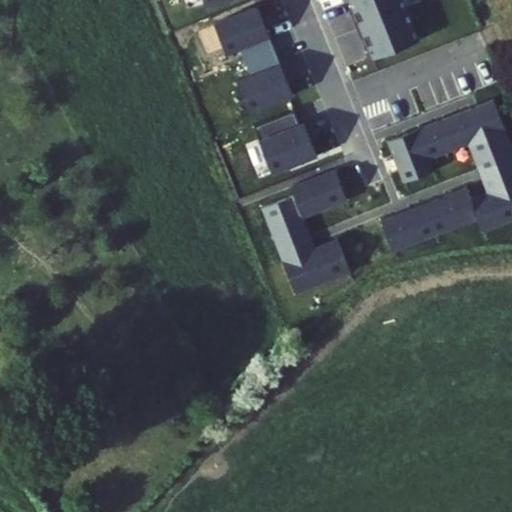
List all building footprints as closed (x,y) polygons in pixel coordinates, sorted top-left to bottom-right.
[(273,45),(256,0),(213,17),(225,48),(239,43),(244,56),(273,45)] [(352,10),(357,23),(405,4),(403,0),(350,0),(354,9),(352,10)] [(364,36),(371,53),(417,35),(405,4),(357,23),(362,37),(364,36)] [(291,89),(273,45),(244,56),(250,70),(236,75),(248,106),(291,89)] [(491,94),(455,109),(466,138),(472,154),(509,140),(491,94)] [(270,167),(315,149),(302,117),(298,118),(292,104),(252,120),(270,167)] [(455,109),(416,124),(427,153),(466,138),(455,109)] [(416,124),(385,135),(401,177),(432,165),(427,153),(416,124)] [(511,147),(509,140),(472,154),(485,187),(511,176),(511,147)] [(300,211),(345,194),(333,164),(289,181),(292,189),(300,211)] [(511,176),(485,187),(469,194),(475,213),(480,226),(511,214),(511,176)] [(475,213),(469,194),(464,182),(421,199),(433,229),(475,213)] [(280,254),(312,242),(300,211),(292,189),(260,202),(280,254)] [(433,229),(421,199),(378,215),(390,246),(433,229)] [(312,242),(280,254),(293,287),(347,266),(335,233),(312,242)]
